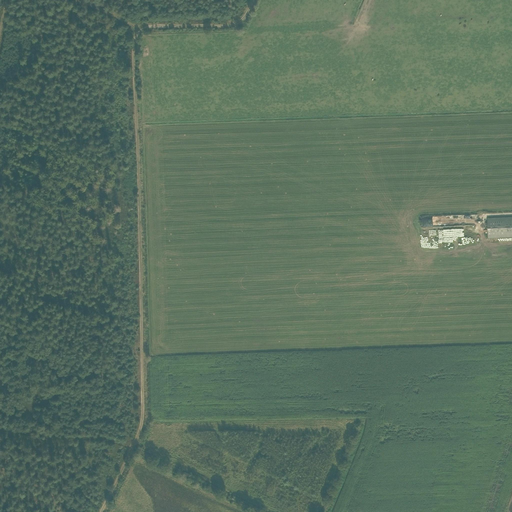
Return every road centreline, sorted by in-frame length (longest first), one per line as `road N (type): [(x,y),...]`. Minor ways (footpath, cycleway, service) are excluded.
road 1 (track): [(248,0),(238,23),(144,27),(137,37),(142,416),(101,511)]
road 2 (track): [(275,511),(135,442)]
road 3 (track): [(132,447),(0,429)]
